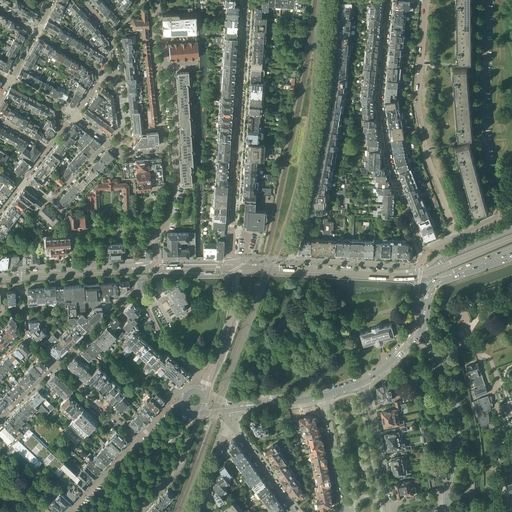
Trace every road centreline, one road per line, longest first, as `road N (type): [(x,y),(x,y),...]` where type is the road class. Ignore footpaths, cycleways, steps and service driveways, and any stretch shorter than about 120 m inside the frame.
road 1 (residential): [(388,0),(379,102),(392,172),(422,250),(456,236)]
road 2 (residential): [(291,261),(326,96),(335,0)]
road 3 (residential): [(456,236),(499,214),(482,120),(485,0)]
road 4 (residential): [(456,236),(417,101),(425,0)]
road 5 (residential): [(159,230),(175,174),(157,0)]
road 6 (residential): [(244,0),(232,226)]
road 7 (tertiary): [(511,226),(414,270),(296,267)]
road 8 (residential): [(56,364),(135,292),(163,340),(205,375)]
road 9 (tertiary): [(155,262),(0,275)]
road 10 (tertiary): [(511,247),(429,283),(418,321)]
road 11 (residential): [(388,504),(364,381)]
road 12 (residential): [(446,493),(455,418),(446,374)]
road 13 (tertiary): [(425,323),(435,286),(511,255)]
